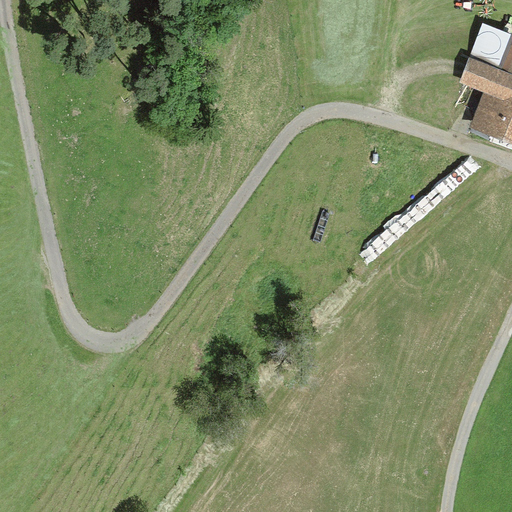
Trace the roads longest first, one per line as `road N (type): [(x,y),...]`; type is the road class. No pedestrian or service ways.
road 1 (track): [(5,0),(65,305),(83,334),(116,346),(154,316),(287,133),(326,110),(375,115),(511,162)]
road 2 (track): [(510,161),(368,281),(177,511)]
road 3 (track): [(511,316),(462,435),(447,511)]
